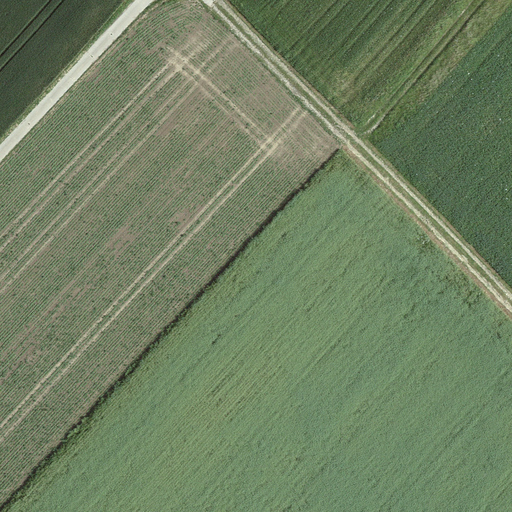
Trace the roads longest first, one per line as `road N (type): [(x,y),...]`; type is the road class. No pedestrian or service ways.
road 1 (track): [(511,300),(209,0)]
road 2 (track): [(0,148),(140,0)]
